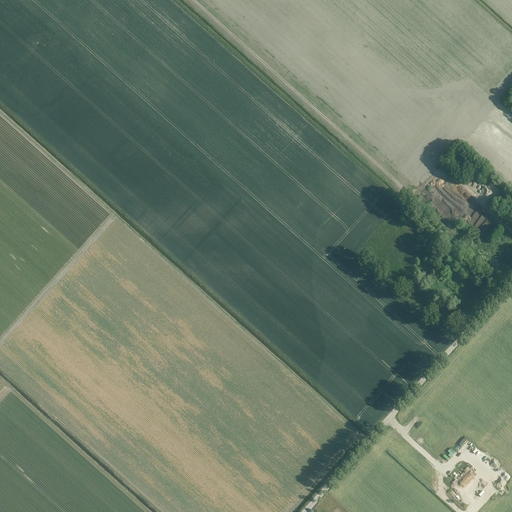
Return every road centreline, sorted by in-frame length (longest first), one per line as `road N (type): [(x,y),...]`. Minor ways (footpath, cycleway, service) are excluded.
road 1 (track): [(511,230),(445,173),(419,191),(405,190),(191,0)]
road 2 (unclassified): [(305,511),(511,281)]
road 3 (track): [(474,511),(497,487),(461,456),(445,473),(387,420)]
road 4 (track): [(405,190),(397,202),(402,266),(413,290),(468,329)]
